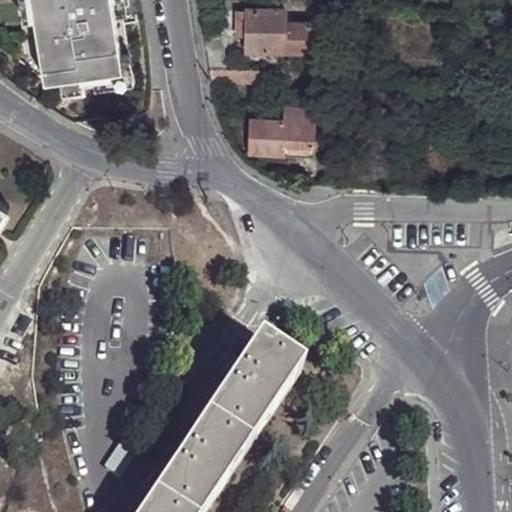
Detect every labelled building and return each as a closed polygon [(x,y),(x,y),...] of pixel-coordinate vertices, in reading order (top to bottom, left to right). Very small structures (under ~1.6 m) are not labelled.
[(32,0),(46,82),(61,80),(62,93),(130,83),(129,58),(119,0),(32,0)] [(250,37),(250,11),(241,10),(240,38),(250,37)] [(289,10),(250,11),(250,37),(249,48),(312,51),(313,24),(288,23),(289,10)] [(209,68),(212,86),(225,86),(226,80),(226,68),(209,68)] [(306,81),(306,69),(226,68),(226,80),(306,81)] [(61,80),(46,82),(62,93),(61,80)] [(250,153),(285,155),(285,145),(314,145),(315,109),(286,108),(286,119),(251,118),(250,153)] [(285,145),(285,155),(315,155),(314,145),(285,145)] [(0,224),(11,205),(0,198),(0,224)] [(209,511),(300,379),(258,346),(146,511),(209,511)] [(148,460),(136,451),(119,473),(132,483),(148,460)]
